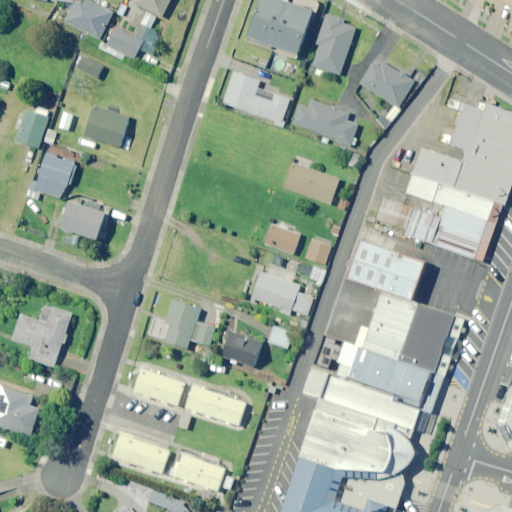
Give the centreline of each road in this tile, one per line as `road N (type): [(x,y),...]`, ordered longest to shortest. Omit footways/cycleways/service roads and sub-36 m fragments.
road 1 (residential): [(126,292),(223,0)]
road 2 (residential): [(60,476),(126,292)]
road 3 (secondary): [(511,298),(458,452)]
road 4 (residential): [(396,0),(511,74)]
road 5 (residential): [(0,249),(126,292)]
